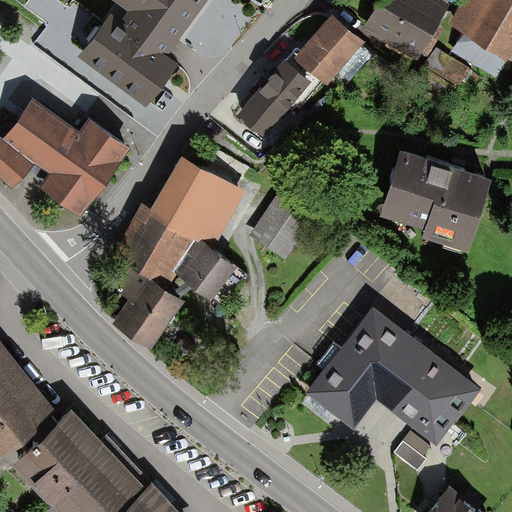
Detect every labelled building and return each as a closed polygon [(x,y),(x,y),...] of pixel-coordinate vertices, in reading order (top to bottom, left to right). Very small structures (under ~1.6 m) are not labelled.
[(165,82),(178,64),(167,56),(208,0),(115,0),(132,12),(123,25),(108,15),(78,56),(147,106),(165,82)] [(450,4),(443,0),(380,0),(364,28),(419,59),(450,4)] [(511,0),(466,0),(451,26),(465,34),(455,50),(496,74),(508,54),(511,56),(511,0)] [(363,42),(332,16),(296,59),(327,85),(363,42)] [(469,69),(438,47),(426,65),(456,87),(469,69)] [(263,89),(261,86),(237,116),(263,138),(312,83),(285,60),(263,89)] [(80,131),(35,97),(4,139),(51,173),(40,187),(81,217),(132,148),(90,117),(80,131)] [(33,166),(0,137),(0,177),(12,188),(33,166)] [(491,179),(404,152),(384,215),(428,228),(424,238),(468,252),(491,179)] [(247,190),(182,157),(152,209),(143,204),(119,253),(128,260),(112,285),(130,296),(112,324),(153,349),(184,300),(166,290),(176,275),(213,298),(237,267),(212,249),(247,190)] [(311,217),(278,194),(250,234),(283,257),(311,217)] [(375,309),(310,393),(356,428),(379,398),(438,443),(479,389),(375,309)] [(0,457),(57,410),(0,339),(0,457)] [(70,411),(11,468),(50,508),(53,511),(178,511),(152,485),(147,490),(70,411)] [(431,446),(410,431),(394,452),(418,469),(426,459),(424,457),(431,446)] [(462,498),(449,488),(430,511),(482,511),(481,511),(479,511),(474,511),(460,501),(462,498)]
